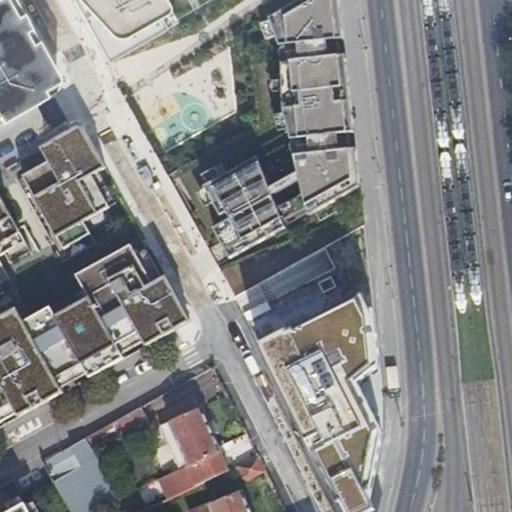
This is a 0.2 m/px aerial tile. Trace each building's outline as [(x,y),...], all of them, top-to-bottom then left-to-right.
[(53,79),(12,0),(0,0),(0,117),(47,92),(53,79)] [(158,26),(143,0),(54,0),(88,64),(158,26)] [(340,0),(302,0),(271,18),(281,46),(330,40),(328,25),(343,24),(340,0)] [(328,25),(330,40),(345,38),(343,24),(328,25)] [(346,54),(329,56),(333,88),(330,88),(332,103),(334,102),(338,133),(355,131),(346,54)] [(329,56),(283,62),(285,109),(292,139),(338,133),(334,102),(332,103),(330,88),(333,88),(329,56)] [(85,128),(80,127),(39,150),(47,163),(24,176),(65,249),(92,233),(85,221),(111,207),(93,175),(100,171),(107,168),(85,128)] [(296,155),(310,214),(361,185),(358,163),(343,164),(342,150),(296,155)] [(280,209),(260,156),(207,185),(226,221),(234,235),(280,209)] [(93,175),(111,207),(118,203),(100,171),(93,175)] [(0,255),(26,241),(0,194),(0,284),(4,282),(0,274),(0,255)] [(287,226),(280,209),(234,235),(226,221),(216,227),(232,257),(287,226)] [(0,410),(13,403),(21,416),(64,391),(62,387),(57,378),(83,364),(88,372),(91,377),(125,357),(123,353),(118,344),(140,331),(145,340),(148,345),(191,321),(168,276),(164,278),(155,284),(137,253),(133,245),(78,275),(86,288),(91,297),(58,316),(52,307),(25,322),(18,309),(0,318),(0,410)] [(137,253),(155,284),(164,278),(147,248),(137,253)] [(58,316),(91,297),(86,288),(52,307),(58,316)] [(145,340),(140,331),(118,344),(123,353),(145,340)] [(57,378),(62,387),(88,372),(83,364),(57,378)] [(221,450),(219,448),(200,406),(162,424),(179,461),(170,466),(172,471),(187,463),(188,465),(221,450)] [(140,408),(113,423),(114,425),(90,437),(96,449),(118,436),(121,439),(148,422),(140,408)] [(85,439),(44,462),(72,511),(93,511),(120,498),(85,439)] [(221,450),(188,465),(187,463),(172,471),(158,478),(168,500),(182,493),(230,469),(221,450)] [(256,475),(267,470),(259,454),(241,464),(246,474),(249,475),(253,476),(256,475)] [(247,511),(238,492),(196,511),(247,511)]
